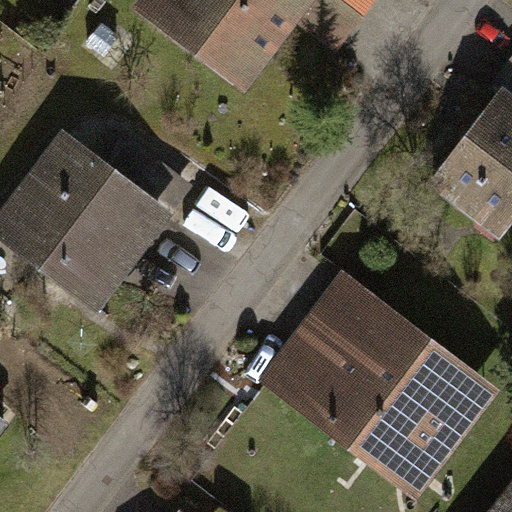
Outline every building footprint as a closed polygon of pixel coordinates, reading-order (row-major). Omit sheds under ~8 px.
[(380,0),(145,0),(129,22),(237,99),(303,8),(350,42),(380,0)] [(511,220),(511,108),(496,97),(420,197),(489,250),(511,220)] [(160,222),(54,139),(0,208),(0,258),(82,322),(160,222)] [(493,391),(339,277),(256,389),(410,503),(493,391)] [(511,511),(511,468),(479,511),(511,511)]
